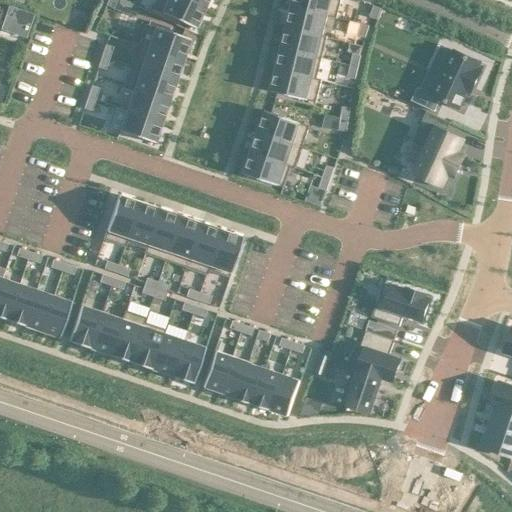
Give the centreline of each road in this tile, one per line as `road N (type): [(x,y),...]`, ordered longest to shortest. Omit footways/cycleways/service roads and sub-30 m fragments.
road 1 (residential): [(21,123),(353,232),(380,238),(448,231),(505,242)]
road 2 (tertiary): [(328,511),(0,400)]
road 3 (residential): [(490,293),(411,511)]
